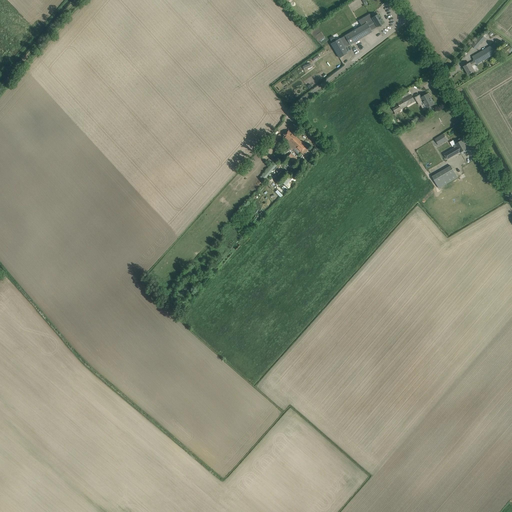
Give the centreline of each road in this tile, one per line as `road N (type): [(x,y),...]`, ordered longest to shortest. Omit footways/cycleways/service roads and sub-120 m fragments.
road 1 (tertiary): [(511,192),(405,19)]
road 2 (unclassified): [(292,104),(405,19)]
